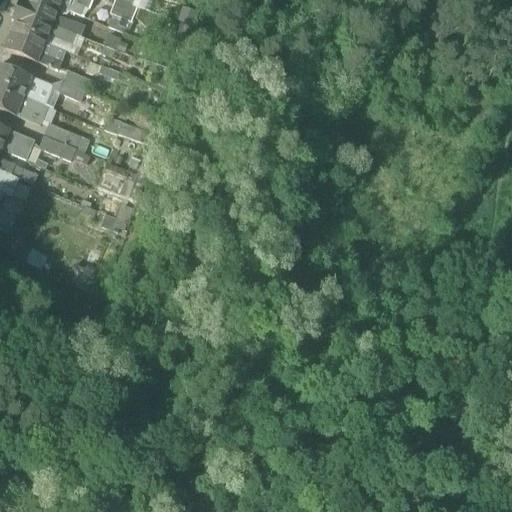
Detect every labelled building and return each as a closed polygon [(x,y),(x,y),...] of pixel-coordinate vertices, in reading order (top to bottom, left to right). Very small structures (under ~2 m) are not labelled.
[(15,14),(50,28),(54,20),(55,17),(56,14),(40,7),(42,0),(24,0),(23,6),(19,4),(15,14)] [(42,0),(40,7),(56,14),(58,10),(61,0),(42,0)] [(93,1),(89,0),(61,0),(58,10),(79,19),(83,10),(88,12),(93,1)] [(107,17),(129,26),(135,10),(130,8),(113,1),(107,17)] [(189,32),(196,16),(181,11),(175,26),(189,32)] [(14,25),(9,38),(25,44),(29,36),(45,42),(46,37),(50,28),(15,14),(11,24),(14,25)] [(55,17),(54,20),(71,27),(68,34),(75,38),(80,39),(84,29),(55,17)] [(71,27),(54,20),(50,28),(68,34),(71,27)] [(132,28),(110,20),(106,29),(128,38),(132,28)] [(68,34),(50,28),(46,37),(64,44),(68,34)] [(68,34),(64,44),(71,47),(75,38),(68,34)] [(43,46),(45,42),(29,36),(25,44),(9,38),(3,53),(36,66),(54,73),(57,74),(64,54),(43,46)] [(107,36),(102,48),(110,52),(115,53),(120,41),(107,36)] [(43,46),(64,54),(76,59),(83,41),(80,39),(75,38),(71,47),(64,44),(46,37),(45,42),(43,46)] [(103,70),(110,52),(102,48),(94,67),(100,69),(103,70)] [(0,68),(0,86),(7,89),(3,97),(20,104),(22,100),(46,110),(52,113),(59,96),(57,96),(57,95),(51,92),(52,90),(30,81),(0,68)] [(98,76),(116,83),(118,76),(103,70),(100,69),(98,76)] [(66,74),(62,85),(57,95),(57,96),(59,96),(59,97),(79,105),(80,103),(84,94),(88,83),(66,74)] [(18,109),(20,104),(3,97),(7,89),(0,86),(0,114),(14,120),(14,119),(39,129),(43,119),(18,109)] [(18,109),(43,119),(46,110),(22,100),(20,104),(18,109)] [(80,103),(79,105),(73,120),(89,127),(96,110),(80,103)] [(101,131),(115,136),(119,127),(105,121),(101,131)] [(121,126),(116,138),(141,148),(146,136),(121,126)] [(47,127),(42,139),(74,152),(79,140),(47,127)] [(0,130),(0,152),(26,163),(33,144),(0,130)] [(69,164),(74,152),(42,139),(37,151),(69,164)] [(79,140),(74,152),(83,156),(88,143),(79,140)] [(90,158),(83,156),(74,152),(69,164),(85,170),(90,158)] [(0,174),(10,178),(13,169),(0,163),(0,174)] [(110,182),(114,172),(105,168),(101,179),(110,182)] [(13,169),(10,178),(18,182),(21,172),(13,169)] [(110,182),(123,188),(127,177),(114,172),(110,182)] [(0,185),(6,188),(10,178),(0,174),(0,185)] [(137,204),(144,180),(135,177),(127,201),(137,204)] [(10,178),(6,188),(14,191),(18,182),(10,178)] [(12,195),(14,191),(6,188),(0,185),(0,195),(3,197),(4,197),(10,200),(12,195)] [(120,207),(115,221),(129,227),(134,213),(120,207)] [(102,231),(106,221),(114,223),(114,221),(103,217),(99,230),(102,231)] [(102,231),(110,234),(114,223),(106,221),(102,231)] [(0,249),(0,251),(31,269),(32,267),(37,257),(38,256),(30,252),(9,237),(7,238),(0,249)] [(37,257),(32,267),(39,271),(45,260),(37,257)] [(75,291),(84,296),(95,272),(86,268),(84,271),(73,268),(71,272),(65,287),(75,291)]
